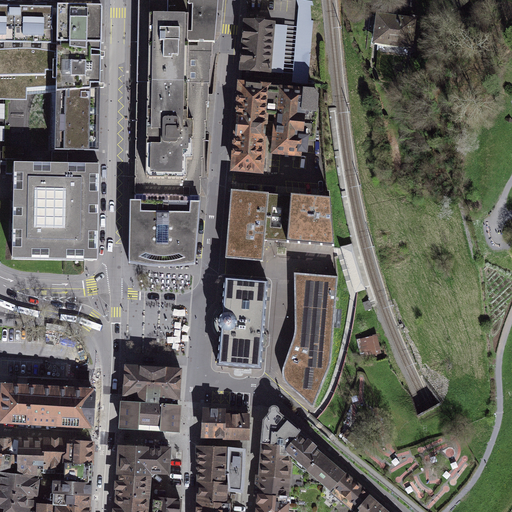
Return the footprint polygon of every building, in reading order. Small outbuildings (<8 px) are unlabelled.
[(207,85),(214,43),(188,43),(189,34),(189,0),(137,0),(138,31),(137,84),(207,85)] [(217,0),(189,0),(189,34),(188,43),(214,43),(213,37),(217,0)] [(0,43),(57,44),(58,8),(0,6),(0,43)] [(57,44),(102,44),(103,8),(58,8),(57,44)] [(415,21),(371,16),(369,30),(377,31),(376,41),(380,42),(379,50),(387,51),(387,46),(402,48),(403,46),(411,46),(415,21)] [(273,26),(244,23),(242,70),(270,72),(273,26)] [(0,89),(56,85),(57,44),(0,43),(0,89)] [(56,85),(57,93),(101,90),(102,44),(57,44),(56,85)] [(207,85),(137,84),(136,140),(204,141),(207,85)] [(274,136),(272,152),(311,156),(317,92),(240,85),(233,170),(260,171),(262,137),(274,136)] [(52,152),(100,152),(101,90),(57,93),(51,94),(52,152)] [(204,141),(136,140),(135,196),(202,197),(204,141)] [(3,148),(2,156),(41,157),(41,148),(3,148)] [(97,261),(99,165),(15,164),(13,260),(97,261)] [(328,177),(302,174),(300,188),(326,192),(328,177)] [(331,200),(231,192),(227,258),(262,262),(265,241),(334,247),(331,200)] [(194,266),(202,197),(135,196),(134,202),(130,202),(128,260),(128,264),(194,266)] [(340,251),(355,295),(366,291),(352,245),(340,251)] [(338,278),(295,274),(297,330),(283,369),(282,375),(283,380),(286,384),(313,409),(331,358),(338,278)] [(268,281),(224,278),(221,310),(218,314),(216,320),(216,325),(216,329),(218,332),(218,367),(261,368),(268,281)] [(369,302),(363,304),(365,312),(372,310),(369,302)] [(150,309),(149,319),(151,319),(150,334),(174,335),(175,310),(150,309)] [(358,339),(359,357),(380,355),(379,338),(358,339)] [(126,370),(123,403),(165,405),(179,406),(181,370),(171,369),(126,366),(126,370)] [(94,392),(4,388),(3,421),(92,426),(94,392)] [(123,403),(122,429),(163,432),(165,405),(123,403)] [(165,405),(163,432),(177,433),(179,406),(165,405)] [(224,411),(205,411),(204,437),(223,438),(224,411)] [(249,412),(224,411),(223,438),(248,438),(249,412)] [(290,445),(300,433),(273,411),(264,421),(263,444),(290,445)] [(315,446),(300,433),(290,445),(290,456),(292,456),(292,462),(303,471),(308,472),(321,455),(313,448),(315,446)] [(20,441),(0,440),(0,456),(14,458),(14,462),(19,464),(20,441)] [(20,441),(19,464),(36,464),(40,465),(40,468),(44,468),(44,442),(20,441)] [(44,468),(44,473),(54,473),(54,467),(64,467),(64,465),(65,442),(44,442),(44,468)] [(65,442),(64,465),(92,464),(92,443),(65,442)] [(290,445),(263,444),(260,476),(289,477),(290,456),(290,445)] [(119,475),(150,476),(150,471),(168,473),(169,450),(120,447),(119,468),(119,475)] [(200,482),(224,483),(226,450),(198,448),(198,482),(200,482)] [(228,483),(227,485),(229,486),(230,491),(241,491),(245,450),(230,449),(228,483)] [(321,455),(308,472),(307,483),(325,485),(329,481),(335,486),(345,476),(321,455)] [(13,466),(14,462),(14,458),(0,456),(0,470),(9,471),(10,466),(13,466)] [(36,475),(36,464),(19,464),(19,473),(36,475)] [(90,483),(92,464),(64,465),(64,467),(67,468),(66,482),(90,483)] [(36,478),(0,475),(0,506),(6,506),(6,511),(12,511),(32,511),(34,494),(36,494),(37,481),(35,482),(36,478)] [(118,497),(149,499),(150,476),(119,475),(118,497)] [(289,477),(260,476),(259,497),(286,498),(289,477)] [(329,481),(325,485),(322,496),(334,507),(340,502),(352,511),(355,511),(358,508),(369,496),(345,476),(335,486),(329,481)] [(54,493),(90,495),(90,483),(66,482),(55,481),(54,493)] [(224,483),(200,482),(199,502),(226,504),(227,485),(228,483),(224,483)] [(65,506),(89,507),(90,495),(54,493),(53,505),(65,506)] [(387,511),(369,496),(358,508),(355,511),(387,511)] [(116,511),(147,511),(149,499),(118,497),(116,511)] [(286,498),(259,497),(257,511),(287,511),(288,499),(286,498)] [(154,499),(153,511),(178,511),(180,500),(154,499)] [(226,504),(199,502),(198,511),(228,511),(229,504),(226,504)]
